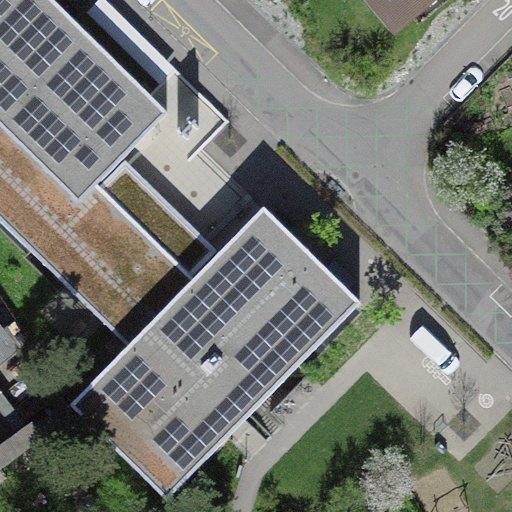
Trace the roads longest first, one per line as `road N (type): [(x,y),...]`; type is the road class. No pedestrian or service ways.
road 1 (residential): [(352,179),(171,0)]
road 2 (residential): [(511,14),(352,179)]
road 3 (residential): [(511,335),(352,179)]
